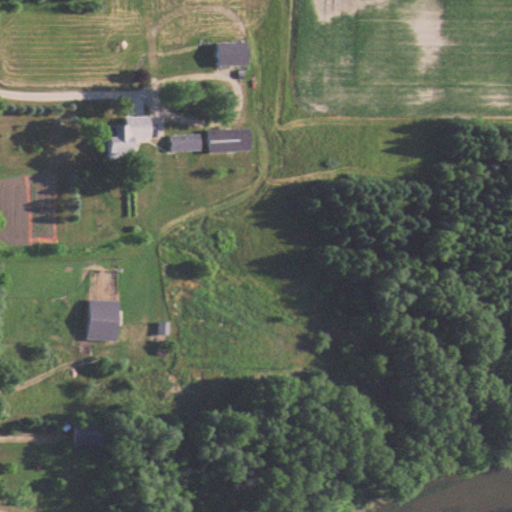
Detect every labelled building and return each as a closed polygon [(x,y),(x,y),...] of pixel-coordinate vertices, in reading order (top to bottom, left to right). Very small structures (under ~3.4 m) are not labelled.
[(153,137),(153,116),(126,116),(126,124),(107,125),(108,155),(139,155),(139,137),(153,137)] [(208,151),(253,151),(253,128),(208,128),(208,151)] [(202,151),(202,134),(170,134),(170,151),(202,151)] [(89,299),(89,340),(121,340),(121,299),(89,299)] [(103,446),(103,423),(74,423),(74,446),(103,446)]
